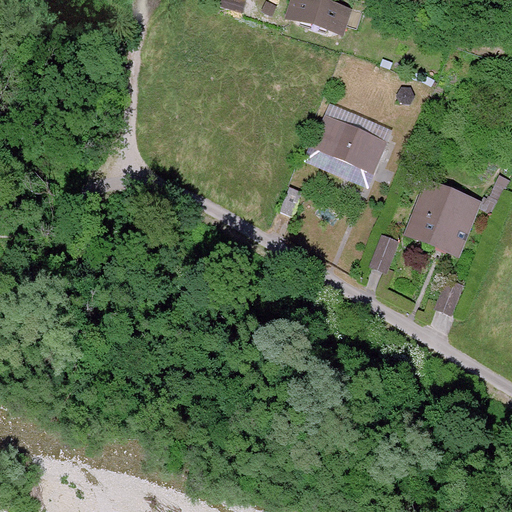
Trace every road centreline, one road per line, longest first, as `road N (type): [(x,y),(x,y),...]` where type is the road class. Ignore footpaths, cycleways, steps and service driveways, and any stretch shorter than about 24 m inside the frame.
road 1 (unclassified): [(511,395),(179,192),(132,182),(65,196)]
road 2 (track): [(132,182),(133,0)]
